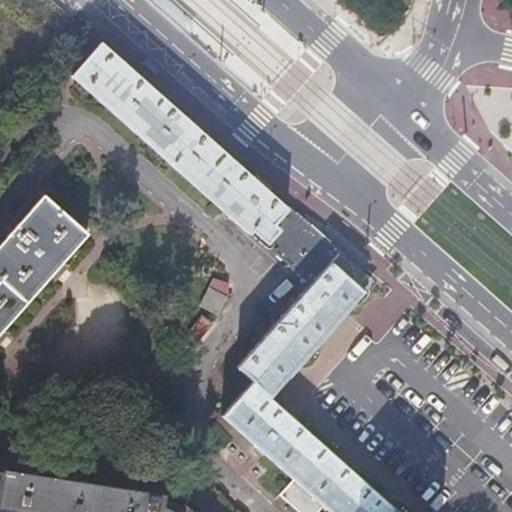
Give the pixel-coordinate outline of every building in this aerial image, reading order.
[(0,0),(0,70),(40,23),(11,0),(0,0)] [(272,227),(285,212),(242,173),(186,124),(130,75),(97,46),(67,78),(246,235),(249,233),(265,247),(279,232),(272,227)] [(0,331),(83,237),(40,198),(0,243),(0,331)] [(279,232),(265,247),(308,285),(334,258),(335,256),(285,212),(272,227),(279,232)] [(250,383),(268,398),(367,285),(334,258),(308,285),(235,369),(250,383)] [(228,297),(209,288),(200,308),(219,317),(228,297)] [(268,398),(250,383),(220,418),(291,481),(278,497),(295,511),(318,511),(322,508),(326,511),(389,511),(390,511),(393,508),(268,398)] [(0,509),(17,511),(188,511),(183,506),(180,509),(163,502),(163,496),(1,468),(0,472),(0,509)]
